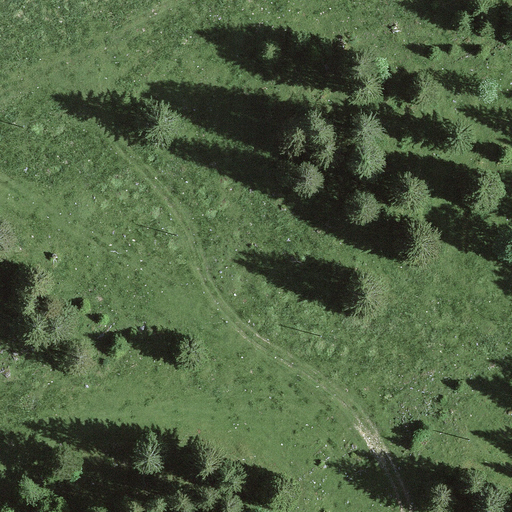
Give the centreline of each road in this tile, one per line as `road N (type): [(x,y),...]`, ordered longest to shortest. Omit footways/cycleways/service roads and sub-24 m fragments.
road 1 (track): [(56,64),(161,190),(232,323),(338,397),(393,470),(407,511)]
road 2 (track): [(0,96),(176,0)]
